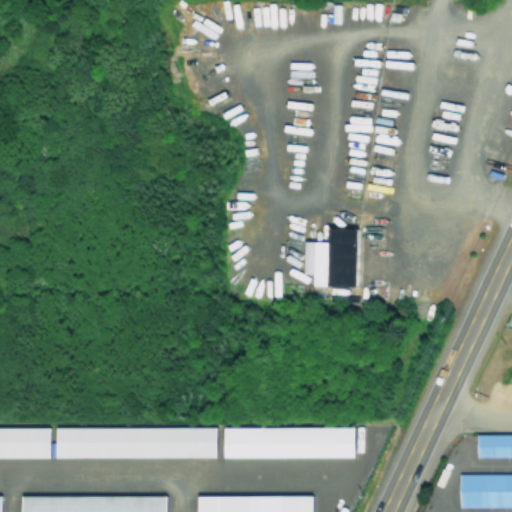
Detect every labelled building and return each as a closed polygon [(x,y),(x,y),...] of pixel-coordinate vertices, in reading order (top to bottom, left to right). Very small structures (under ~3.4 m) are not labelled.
[(320,282),(351,283),(353,226),(321,225),(320,282)] [(0,425),(0,456),(49,456),(49,425),(0,425)] [(215,456),(215,425),(53,425),(53,455),(215,456)] [(219,426),(353,426),(353,457),(219,457),(219,426)] [(511,454),(511,432),(475,432),(475,454),(511,454)] [(511,505),(511,472),(457,472),(457,505),(511,505)] [(166,511),(166,494),(20,494),(20,511),(166,511)] [(192,511),(193,497),(313,498),(313,511),(192,511)]
